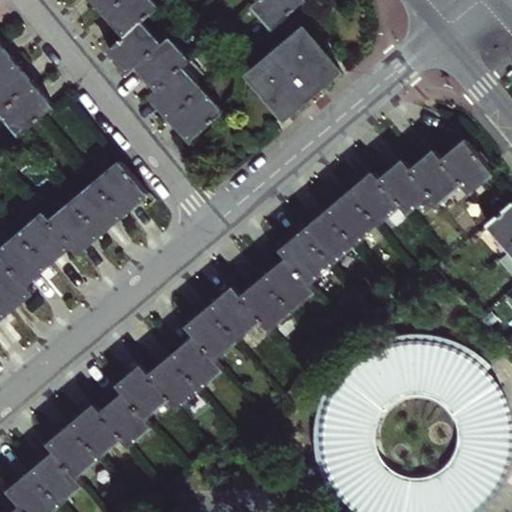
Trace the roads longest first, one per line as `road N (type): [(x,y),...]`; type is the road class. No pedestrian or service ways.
road 1 (residential): [(217,221),(443,30)]
road 2 (residential): [(33,0),(217,221)]
road 3 (residential): [(0,403),(217,221)]
